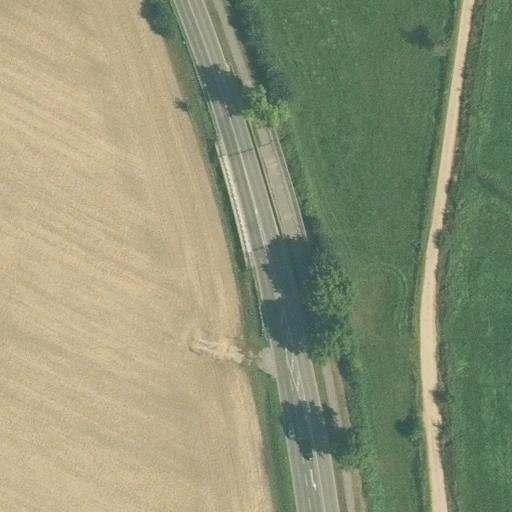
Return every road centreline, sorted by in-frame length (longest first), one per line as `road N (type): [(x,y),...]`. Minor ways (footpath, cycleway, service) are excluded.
road 1 (secondary): [(312,511),(255,188),(186,0)]
road 2 (track): [(489,0),(439,326),(446,511)]
